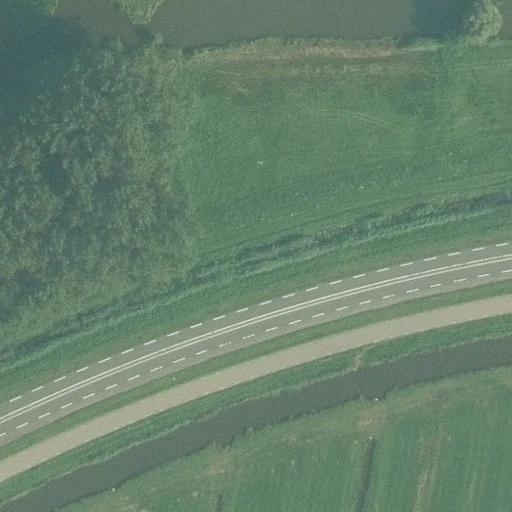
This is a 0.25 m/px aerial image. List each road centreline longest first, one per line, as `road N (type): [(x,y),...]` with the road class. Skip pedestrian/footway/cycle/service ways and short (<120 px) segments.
road 1 (unclassified): [(0,471),(274,360),(511,302)]
road 2 (primary): [(0,414),(257,311),(511,254)]
